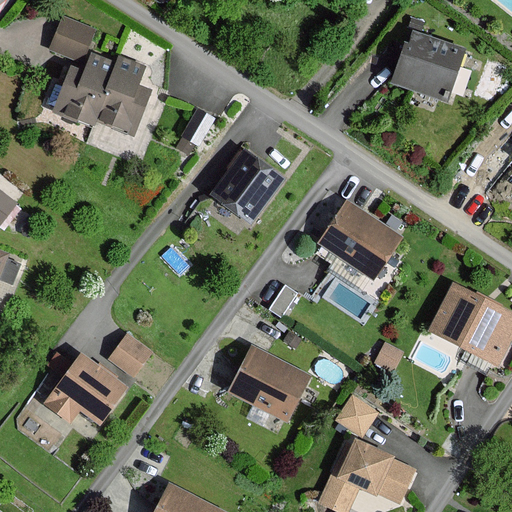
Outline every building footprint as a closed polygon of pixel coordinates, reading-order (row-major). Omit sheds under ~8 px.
[(91,127),(92,122),(114,64),(108,62),(85,53),(93,31),(61,19),(50,49),(86,62),(82,72),(68,67),(51,112),(91,127)] [(402,42),(389,84),(438,99),(442,85),(450,87),(462,49),(437,41),(410,33),(407,44),(402,42)] [(116,57),(114,64),(92,122),(132,137),(149,90),(137,86),(143,67),(116,57)] [(281,180),(242,152),(211,196),(250,223),(281,180)] [(0,224),(15,204),(0,193),(0,224)] [(346,202),(317,244),(371,280),(399,238),(346,202)] [(511,316),(451,286),(428,331),(496,365),(511,332),(511,316)] [(150,353),(127,335),(109,359),(133,376),(150,353)] [(253,348),(232,391),(288,418),(309,376),(253,348)] [(124,390),(79,356),(43,403),(69,422),(77,411),(97,425),(124,390)] [(377,413),(353,397),(339,419),(363,435),(377,413)] [(321,502),(344,511),(347,511),(358,488),(376,496),(378,492),(399,502),(413,470),(392,461),(393,457),(356,440),(339,479),(332,476),(321,502)] [(218,511),(167,486),(154,511),(218,511)]
